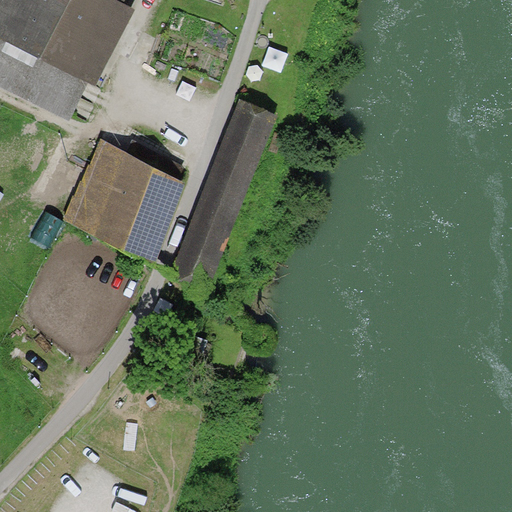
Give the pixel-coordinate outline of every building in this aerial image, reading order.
[(0,0),(0,26),(78,66),(89,44),(103,52),(123,13),(108,5),(110,0),(0,0)] [(78,66),(0,26),(0,71),(70,107),(88,71),(78,66)] [(272,107),(240,95),(222,141),(255,153),(272,107)] [(176,177),(96,133),(67,209),(146,256),(176,177)] [(208,280),(255,153),(222,141),(176,268),(208,280)]
